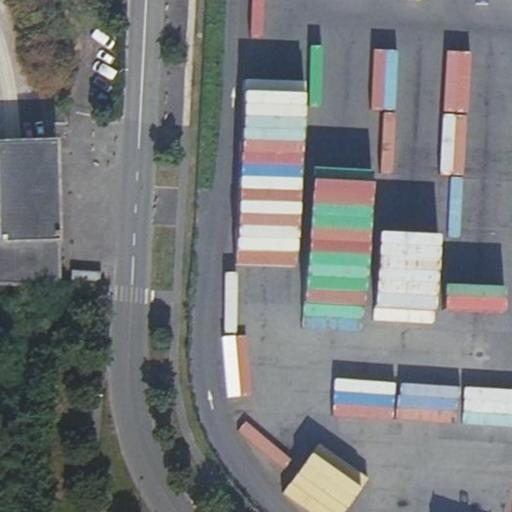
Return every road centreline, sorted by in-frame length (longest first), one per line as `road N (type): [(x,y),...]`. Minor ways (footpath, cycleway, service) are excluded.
road 1 (unknown): [(325,511),(263,432),(241,344),(236,283),(247,0)]
road 2 (unclassified): [(173,511),(129,408),(147,0)]
